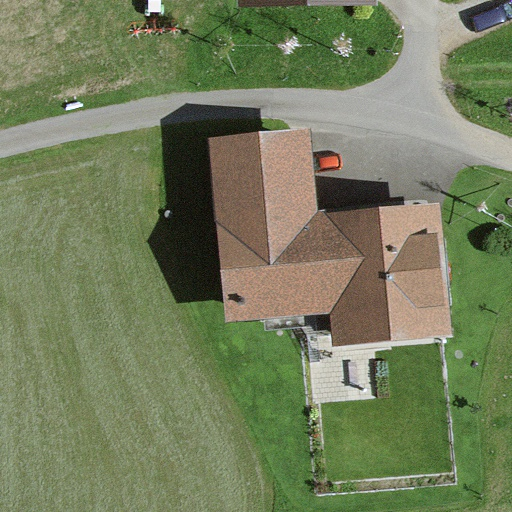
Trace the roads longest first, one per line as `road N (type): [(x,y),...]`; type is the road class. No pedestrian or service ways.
road 1 (track): [(0,147),(233,110),(409,113)]
road 2 (unclassified): [(511,154),(409,113),(410,0)]
